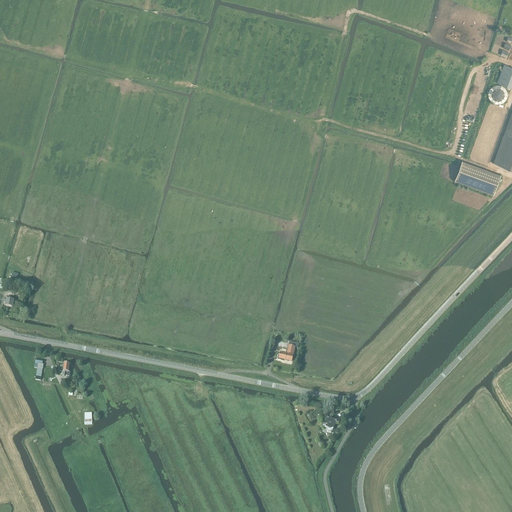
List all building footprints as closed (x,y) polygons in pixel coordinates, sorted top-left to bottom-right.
[(511,85),(511,66),(504,64),(497,83),(511,88),(511,85)] [(501,86),(497,85),(493,87),(490,89),(489,93),(489,97),(490,101),(493,103),(496,104),(500,105),(503,103),(506,101),(508,98),(508,94),(507,90),(504,87),(501,86)] [(511,111),(493,163),(511,169),(511,111)] [(459,159),(452,179),(490,193),(498,173),(459,159)] [(14,301),(14,298),(9,297),(9,300),(6,299),(5,306),(13,308),(14,301)] [(281,361),(281,359),(291,361),(293,355),(295,347),(288,346),(287,354),(280,352),(279,356),(277,356),(277,359),(277,360),(281,361)] [(38,364),(42,365),(43,360),(35,359),(34,368),(37,368),(35,380),(41,380),(42,369),(37,368),(38,364)] [(60,371),(62,372),(62,376),(64,376),(65,372),(67,372),(66,378),(69,379),(70,372),(69,372),(70,365),(69,364),(67,364),(64,364),(63,368),(60,367),(60,368),(59,371),(60,371)] [(321,418),(322,417),(322,418),(323,418),(327,420),(325,424),(324,424),(324,427),(332,431),(335,426),(336,426),(335,425),(336,425),(340,424),(340,421),(335,422),(334,421),(328,418),(327,414),(321,415),(321,418)]
